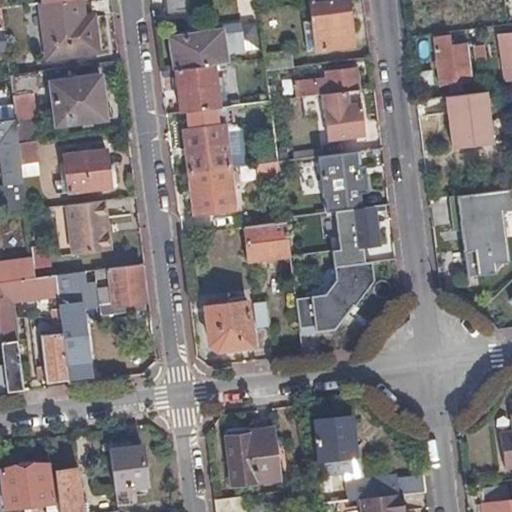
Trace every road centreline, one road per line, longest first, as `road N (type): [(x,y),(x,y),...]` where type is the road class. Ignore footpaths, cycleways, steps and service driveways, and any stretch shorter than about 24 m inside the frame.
road 1 (residential): [(129,0),(181,394)]
road 2 (residential): [(431,360),(381,0)]
road 3 (residential): [(431,360),(181,394)]
road 4 (residential): [(181,394),(0,416)]
road 5 (residential): [(450,511),(431,360)]
